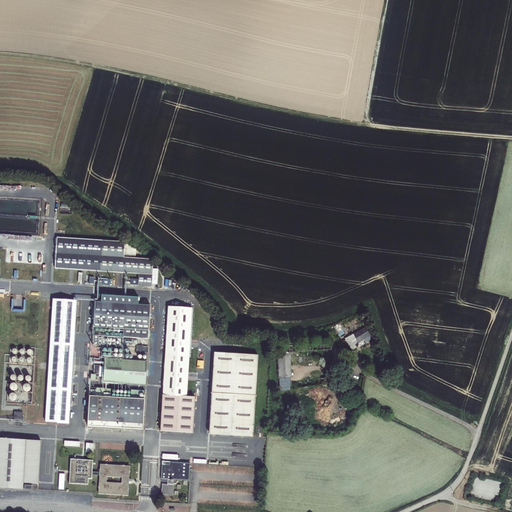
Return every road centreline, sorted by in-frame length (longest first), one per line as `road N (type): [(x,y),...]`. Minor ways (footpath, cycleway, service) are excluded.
road 1 (track): [(511,138),(365,125),(88,64),(0,53)]
road 2 (residential): [(511,333),(461,475),(404,511)]
road 3 (track): [(478,432),(353,369),(322,369)]
road 4 (track): [(384,0),(365,125)]
